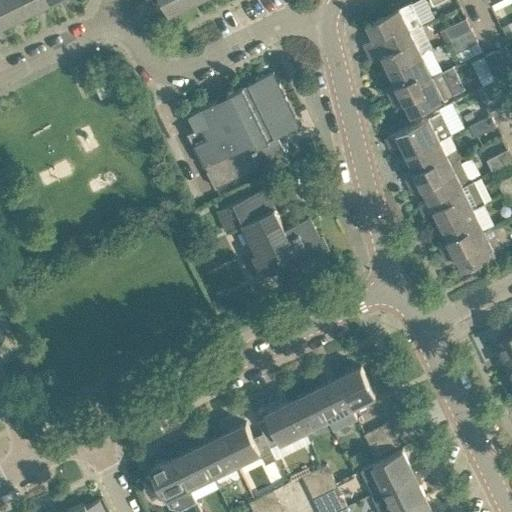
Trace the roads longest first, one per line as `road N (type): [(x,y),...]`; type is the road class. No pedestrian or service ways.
road 1 (tertiary): [(91,433),(389,283)]
road 2 (tertiary): [(389,283),(329,19)]
road 3 (residential): [(118,16),(139,60),(164,70),(195,68),(297,17),(329,19)]
road 4 (unclassified): [(509,511),(419,328)]
road 5 (residential): [(0,71),(118,16)]
